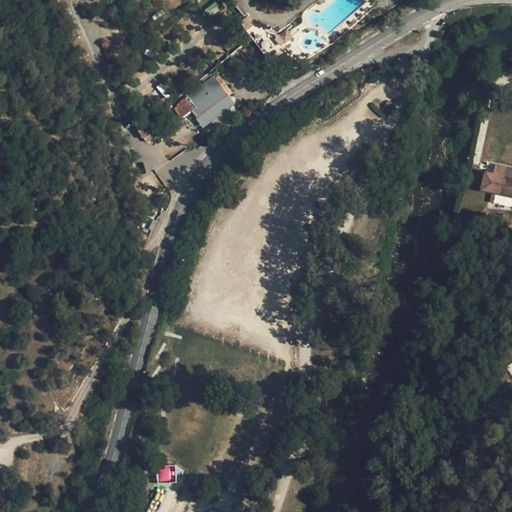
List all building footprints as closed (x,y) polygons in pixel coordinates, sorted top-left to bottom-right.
[(218,0),(203,0),(197,5),(210,21),(225,8),(218,0)] [(181,118),(191,111),(200,122),(202,120),(205,124),(210,121),(234,103),(229,96),(232,93),(220,76),(187,100),(185,97),(173,107),(181,118)] [(242,113),(234,103),(210,121),(218,131),(242,113)] [(160,132),(152,121),(138,131),(144,139),(150,135),(152,137),(160,132)] [(135,158),(139,167),(149,164),(141,155),(135,158)] [(478,193),(500,197),(503,180),(511,181),(511,169),(494,166),(492,175),(482,174),(478,193)] [(511,181),(503,180),(500,197),(511,198),(511,181)] [(175,482),(175,466),(158,466),(158,482),(175,482)]
